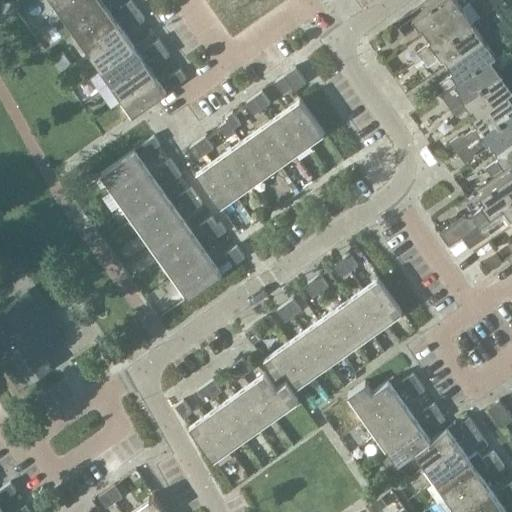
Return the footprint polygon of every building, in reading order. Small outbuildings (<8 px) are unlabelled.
[(52,0),(62,13),(79,1),(78,0),(52,0)] [(73,28),(107,4),(103,0),(78,0),(79,1),(62,13),(73,28)] [(128,12),(136,7),(131,0),(129,0),(119,7),(125,15),(128,13),(128,12)] [(461,4),(458,0),(433,0),(400,24),(406,32),(417,24),(419,26),(420,25),(424,30),(461,4)] [(100,31),(117,19),(107,4),(73,28),(90,53),(107,40),(100,31)] [(423,55),(472,20),(461,4),(424,30),(429,37),(427,38),(429,40),(418,48),(423,55)] [(136,24),(144,18),(136,7),(128,12),(128,13),(136,24)] [(100,67),(134,43),(117,19),(100,31),(107,40),(90,53),(100,67)] [(447,61),(484,35),(472,20),(423,55),(428,63),(440,55),(441,57),(443,56),(447,61)] [(490,54),(491,55),(496,52),(484,35),(447,61),(451,68),(450,69),(451,71),(440,79),(446,87),(454,82),(454,80),(490,54)] [(152,53),(163,45),(158,38),(147,46),(152,53)] [(111,82),(145,58),(134,43),(100,67),(111,82)] [(158,61),(170,54),(163,45),(152,53),(158,61)] [(501,70),(491,55),(490,54),(454,80),(454,82),(458,87),(456,88),(458,90),(446,98),(451,105),(501,70)] [(62,55),(51,63),(60,75),(72,66),(62,55)] [(122,97),(155,73),(145,58),(111,82),(122,97)] [(294,87),(297,85),(306,79),(295,64),(284,72),(294,87)] [(168,76),(174,84),(185,76),(179,68),(168,76)] [(508,89),(509,90),(511,87),(511,84),(501,70),(451,105),(457,113),(469,105),(470,107),(472,106),(476,111),(508,89)] [(155,73),(122,97),(132,112),(166,88),(155,73)] [(284,92),(291,86),(283,74),(275,80),(284,92)] [(270,101),(262,90),(262,89),(254,95),(262,106),(270,101)] [(457,133),(450,138),(458,148),(511,109),(511,94),(509,90),(508,89),(476,111),(471,115),(475,121),(474,122),(475,124),(464,132),(457,133)] [(253,113),(262,106),(254,95),(245,101),(253,113)] [(285,106),(308,140),(324,129),(300,95),(285,106)] [(294,150),(308,140),(285,106),(270,117),(294,150)] [(511,109),(458,148),(465,159),(472,154),(475,147),(486,140),(487,142),(489,140),(494,146),(511,133),(511,109)] [(232,111),(224,116),(227,120),(233,128),(241,122),(232,111)] [(279,161),(294,150),(270,117),(255,127),(279,161)] [(227,120),(219,125),(227,137),(235,130),(233,128),(227,120)] [(264,171),(279,161),(255,127),(240,137),(264,171)] [(511,133),(494,146),(498,152),(496,154),(497,156),(486,163),(492,172),(511,157),(511,133)] [(147,151),(159,143),(154,134),(142,142),(147,151)] [(198,140),(206,151),(213,146),(205,135),(198,140)] [(249,182),(264,171),(240,137),(226,148),(249,182)] [(197,158),(206,151),(198,140),(189,146),(197,158)] [(145,163),(135,148),(134,147),(100,171),(111,186),(145,163)] [(235,192),(249,182),(226,148),(211,158),(235,192)] [(163,172),(174,164),(169,157),(158,164),(163,172)] [(219,203),(235,192),(211,158),(195,169),(219,203)] [(122,201),(155,177),(145,163),(111,186),(122,201)] [(169,181),(180,172),(174,164),(163,172),(169,181)] [(511,196),(511,168),(478,193),(483,199),(480,201),(483,205),(470,214),(463,213),(441,229),(450,242),(462,233),(504,204),(503,203),(511,196)] [(132,216),(166,192),(155,177),(122,201),(132,216)] [(184,201),(195,193),(190,186),(178,194),(184,201)] [(143,230),(176,207),(166,192),(132,216),(143,230)] [(189,210),(201,202),(195,193),(184,201),(189,210)] [(511,196),(503,203),(504,204),(462,233),(469,244),(489,230),(494,221),(508,212),(510,216),(511,214),(511,196)] [(153,245),(187,221),(176,207),(143,230),(153,245)] [(208,228),(216,223),(211,215),(199,223),(204,231),(208,228)] [(163,260),(197,236),(187,221),(153,245),(163,260)] [(216,223),(208,228),(214,237),(226,229),(219,221),(216,223)] [(174,275),(207,251),(197,236),(163,260),(174,275)] [(232,238),(220,247),(229,258),(240,250),(232,238)] [(490,267),(501,259),(495,250),(483,258),(490,267)] [(184,289),(218,266),(207,251),(174,275),(184,289)] [(342,257),(350,269),(357,263),(349,252),(342,257)] [(341,275),(350,269),(342,257),(333,263),(341,275)] [(312,278),(320,290),(328,285),(320,273),(312,278)] [(386,320),(401,309),(377,275),(362,286),(386,320)] [(312,296),(320,290),(312,278),(304,284),(312,296)] [(371,330),(386,320),(362,286),(347,296),(371,330)] [(0,358),(19,386),(51,364),(44,354),(47,352),(64,340),(34,298),(28,288),(18,295),(0,307),(0,358)] [(356,341),(371,330),(347,296),(332,306),(356,341)] [(286,303),(293,314),(300,309),(293,297),(286,303)] [(285,320),(293,314),(286,303),(277,309),(285,320)] [(342,351),(356,341),(332,306),(318,317),(342,351)] [(327,361),(342,351),(318,317),(303,327),(327,361)] [(244,331),(253,342),(261,337),(253,325),(244,331)] [(312,372),(327,361),(303,327),(288,338),(312,372)] [(297,383),(312,372),(288,338),(263,356),(275,373),(285,366),(297,383)] [(235,362),(242,373),(250,367),(243,357),(235,362)] [(234,379),(242,373),(235,362),(227,368),(234,379)] [(272,414),(296,397),(297,396),(285,379),(275,386),(263,369),(248,381),(272,414)] [(412,372),(401,380),(406,388),(418,380),(412,372)] [(205,383),(214,394),(221,389),(213,377),(205,383)] [(399,393),(388,378),(387,377),(371,389),(364,379),(347,391),(365,417),(399,393)] [(418,380),(406,388),(412,397),(424,389),(418,380)] [(257,425),(272,414),(248,381),(233,391),(257,425)] [(205,401),(214,394),(205,383),(197,389),(205,401)] [(242,435),(257,425),(233,391),(218,401),(242,435)] [(375,431),(409,407),(399,393),(365,417),(375,431)] [(511,416),(499,398),(487,406),(501,424),(511,416)] [(175,405),(183,416),(191,411),(183,399),(175,405)] [(227,446),(242,435),(218,401),(204,412),(227,446)] [(427,416),(438,408),(434,402),(422,409),(427,416)] [(386,446),(419,422),(409,407),(375,431),(386,446)] [(433,426),(444,418),(438,408),(427,416),(433,426)] [(212,457),(227,446),(204,412),(188,423),(212,457)] [(469,433),(477,427),(469,415),(460,422),(469,433)] [(413,449),(430,437),(419,422),(386,446),(397,461),(413,449)] [(424,464),(457,440),(447,425),(430,437),(413,449),(424,464)] [(471,444),(483,436),(477,427),(469,433),(465,436),(471,444)] [(434,479),(468,455),(457,440),(424,464),(434,479)] [(492,449),(483,456),(477,448),(468,455),(434,479),(445,494),(478,470),(485,465),(497,456),(492,449)] [(492,474),(504,465),(497,456),(485,465),(492,474)] [(455,508),(489,484),(478,470),(445,494),(455,508)] [(507,495),(511,491),(511,479),(501,487),(507,495)] [(0,491),(4,497),(15,488),(10,481),(0,487),(0,491)] [(122,495),(115,484),(114,483),(106,488),(114,500),(122,495)] [(457,511),(480,511),(499,499),(489,484),(455,508),(457,511)] [(106,506),(114,500),(106,488),(98,494),(106,506)] [(165,511),(166,511),(153,492),(125,511),(165,511)] [(381,495),(369,503),(375,511),(386,504),(381,495)] [(508,511),(499,499),(480,511),(508,511)] [(13,511),(27,511),(30,510),(25,503),(13,511)]
